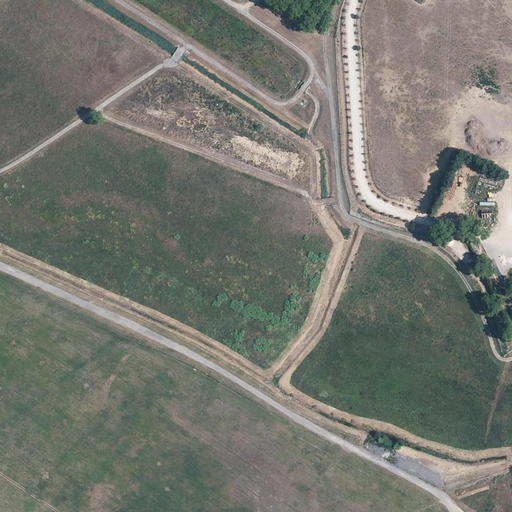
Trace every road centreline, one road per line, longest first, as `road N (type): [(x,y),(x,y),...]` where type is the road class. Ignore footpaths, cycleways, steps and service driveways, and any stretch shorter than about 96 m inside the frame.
road 1 (track): [(0,171),(190,45),(272,100),(292,102),(311,75),(309,60),(226,0)]
road 2 (track): [(428,223),(371,200),(358,179),(352,0)]
road 3 (track): [(92,112),(310,200),(340,199)]
road 4 (track): [(340,199),(347,215),(448,260),(470,290),(496,355),(511,358)]
road 5 (track): [(340,199),(327,30)]
